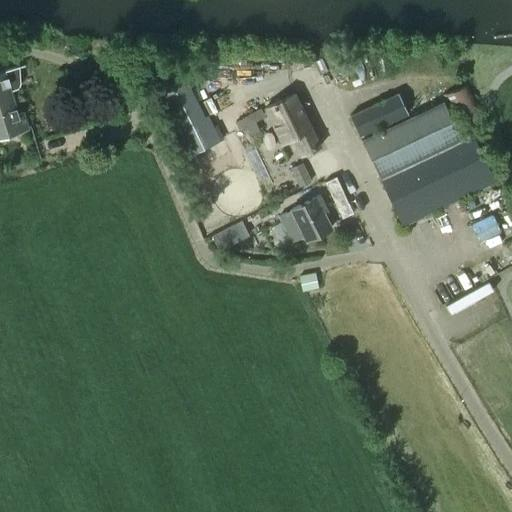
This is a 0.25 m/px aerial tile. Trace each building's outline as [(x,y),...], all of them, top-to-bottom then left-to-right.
[(397,59),(398,68),(422,65),(421,56),(397,59)] [(0,97),(12,94),(10,90),(15,89),(16,88),(17,86),(18,85),(18,84),(17,67),(0,71),(0,97)] [(183,74),(156,86),(188,152),(222,136),(217,124),(214,126),(208,114),(204,117),(183,74)] [(464,86),(442,96),(461,134),(482,124),(464,86)] [(17,113),(12,94),(0,97),(0,136),(27,129),(22,112),(17,113)] [(294,94),(265,108),(283,143),(294,138),(302,155),(320,146),(294,94)] [(350,115),(359,135),(406,114),(398,94),(350,115)] [(443,101),(362,139),(379,175),(460,137),(443,101)] [(462,140),(460,137),(379,175),(402,224),(495,181),(473,135),(462,140)] [(289,167),(298,186),(310,180),(302,161),(289,167)] [(303,235),(306,242),(332,229),(324,212),(327,211),(319,194),(289,209),(290,211),(279,216),(291,241),(303,235)] [(300,274),(302,289),(318,287),(316,272),(300,274)]
